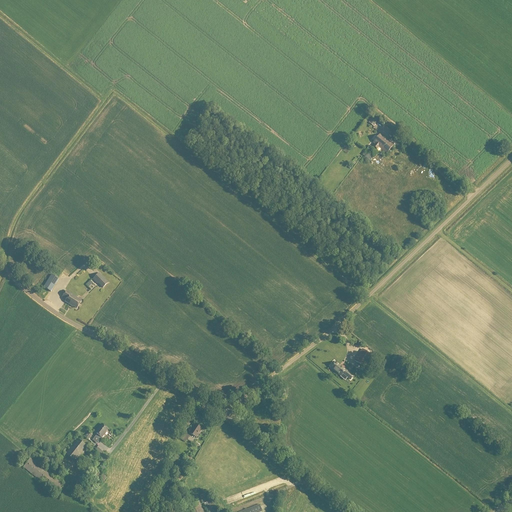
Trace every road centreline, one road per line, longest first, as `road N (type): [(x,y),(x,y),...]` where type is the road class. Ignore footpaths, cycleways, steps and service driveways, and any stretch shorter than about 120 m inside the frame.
road 1 (unclassified): [(222,414),(316,344),(511,160)]
road 2 (unclassified): [(222,414),(64,318),(0,262)]
road 3 (unclassified): [(343,511),(222,414)]
